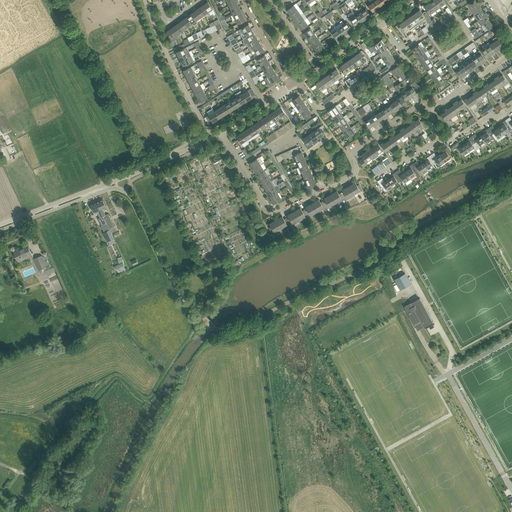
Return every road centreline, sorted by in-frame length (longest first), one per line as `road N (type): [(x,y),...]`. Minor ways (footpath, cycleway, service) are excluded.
road 1 (unclassified): [(0,225),(211,137)]
road 2 (residential): [(445,57),(470,38),(456,17),(402,51),(381,22)]
road 3 (residential): [(324,187),(267,209),(220,132)]
road 4 (residential): [(429,107),(414,107),(353,150),(353,173),(324,187)]
road 5 (residential): [(211,137),(152,20)]
